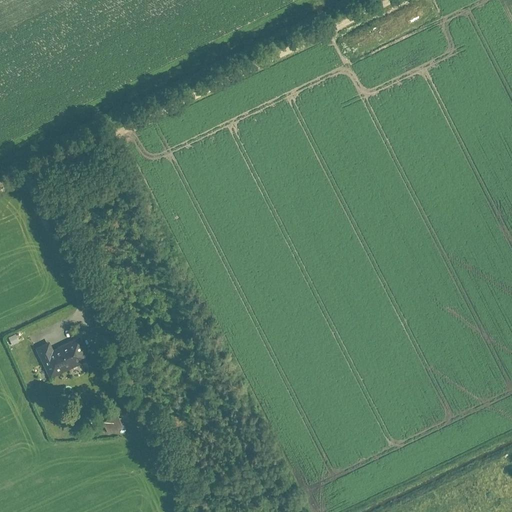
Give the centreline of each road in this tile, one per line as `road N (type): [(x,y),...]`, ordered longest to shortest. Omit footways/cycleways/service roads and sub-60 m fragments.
road 1 (track): [(0,192),(395,0)]
road 2 (track): [(29,178),(85,313),(91,347)]
